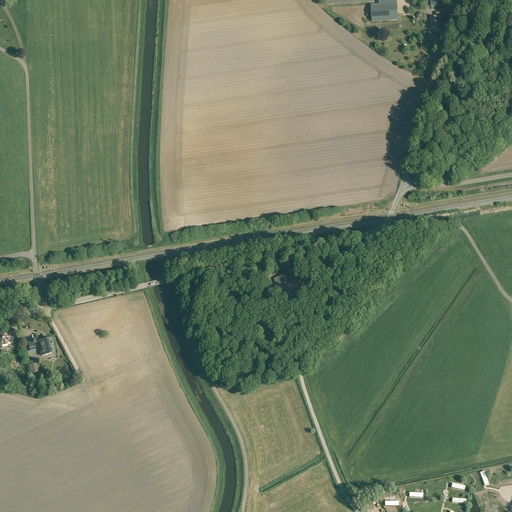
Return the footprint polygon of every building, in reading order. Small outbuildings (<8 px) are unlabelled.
[(371,5),(372,22),(398,21),(397,0),(378,0),(379,5),(371,5)] [(430,29),(438,29),(439,19),(444,19),(444,12),(436,12),(436,16),(430,16),(430,29)] [(299,295),(292,273),(283,276),(274,279),(281,300),(287,299),(287,300),(294,298),(293,297),(299,295)] [(0,349),(2,349),(1,345),(8,344),(8,342),(13,343),(15,336),(11,332),(7,335),(5,333),(0,334),(0,349)] [(40,348),(42,356),(55,353),(51,338),(39,341),(40,348)] [(30,369),(31,374),(38,372),(36,363),(29,365),(30,369)] [(365,504),(368,507),(375,501),(373,498),(365,504)]
